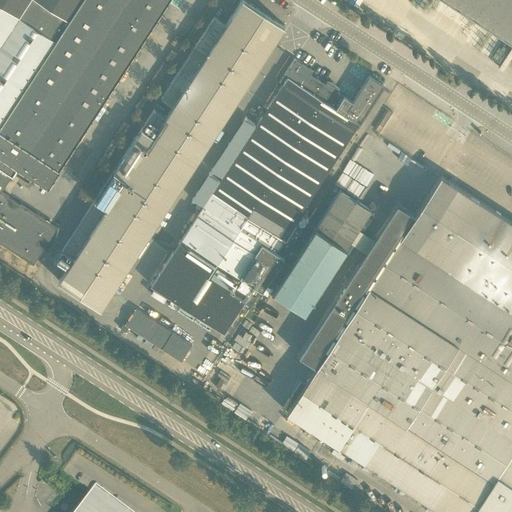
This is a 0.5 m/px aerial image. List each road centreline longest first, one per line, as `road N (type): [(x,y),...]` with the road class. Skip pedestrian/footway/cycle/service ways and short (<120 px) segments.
road 1 (secondary): [(318,511),(0,304)]
road 2 (secondary): [(63,362),(294,511)]
road 3 (unclassified): [(511,137),(300,0)]
road 4 (unclassified): [(199,511),(48,413)]
